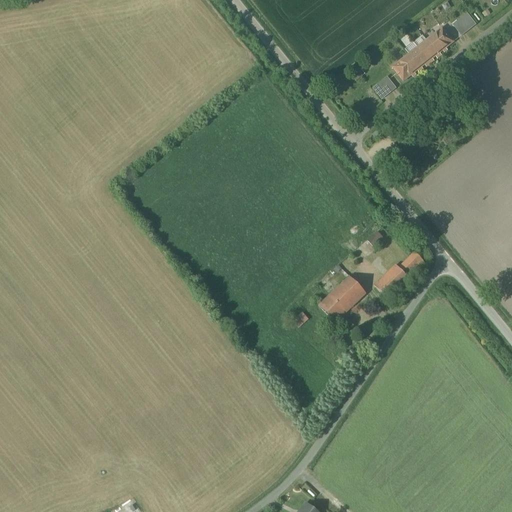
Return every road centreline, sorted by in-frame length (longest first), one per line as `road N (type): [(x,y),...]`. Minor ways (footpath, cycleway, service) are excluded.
road 1 (unclassified): [(257,511),(319,444),(444,260)]
road 2 (unclassified): [(511,17),(351,144)]
road 3 (unknown): [(383,209),(316,278),(386,342)]
road 4 (unclassified): [(233,0),(351,144)]
road 5 (unclassified): [(351,144),(444,260)]
